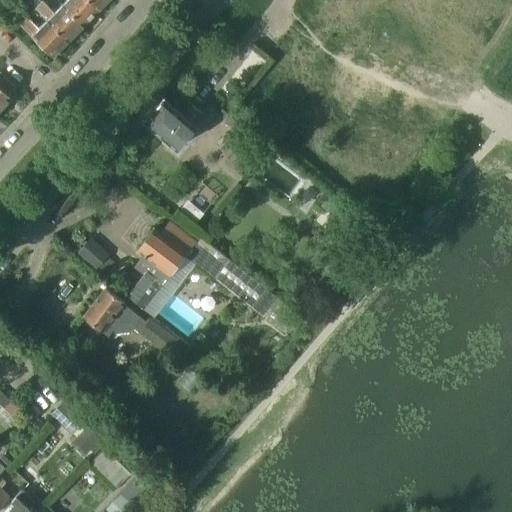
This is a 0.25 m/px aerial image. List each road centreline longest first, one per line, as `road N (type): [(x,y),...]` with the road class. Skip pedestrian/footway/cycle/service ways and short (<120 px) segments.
road 1 (residential): [(0,256),(219,0)]
road 2 (residential): [(54,98),(141,0)]
